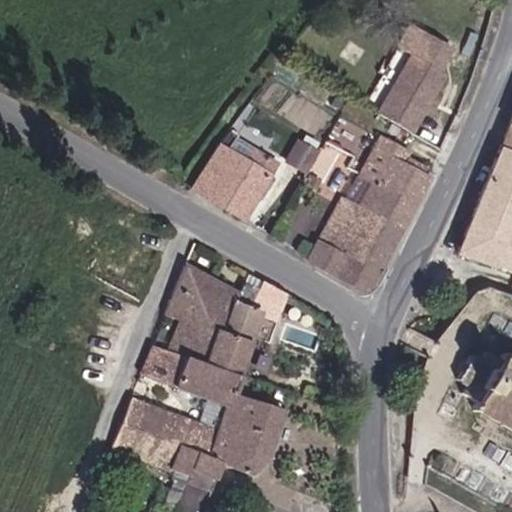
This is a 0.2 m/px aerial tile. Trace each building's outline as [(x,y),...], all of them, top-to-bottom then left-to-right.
[(411,134),(444,77),(438,73),(451,50),(408,24),(395,47),(409,55),(375,114),(411,134)] [(511,106),(461,256),(511,273),(511,106)] [(243,220),(274,165),(233,140),(236,135),(228,130),(191,189),(243,220)] [(424,167),(405,158),(408,153),(378,137),(344,201),(340,199),(307,260),(367,293),(428,179),(421,175),(424,167)] [(306,170),(317,150),(298,140),(287,160),(306,170)] [(324,178),(340,150),(327,142),(310,170),(324,178)] [(259,311),(229,299),(234,288),(182,268),(164,316),(177,321),(166,351),(150,345),(140,373),(224,406),(214,431),(129,399),(109,449),(210,488),(219,464),(252,477),(259,457),(278,409),(229,389),(259,311)] [(511,361),(506,358),(507,357),(501,354),(500,355),(499,354),(499,355),(498,355),(495,360),(481,352),(476,361),(467,355),(453,379),(463,385),(458,393),(472,402),(471,405),(470,404),(469,406),(470,407),(469,408),(470,408),(470,409),(472,411),(472,410),(473,410),(474,409),(497,423),(497,424),(499,426),(500,425),(511,431),(511,361)]
